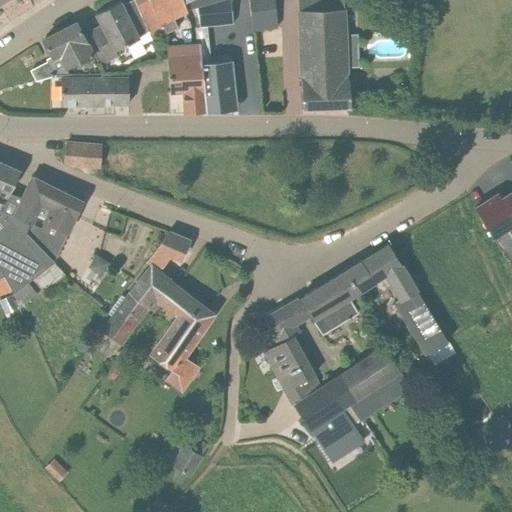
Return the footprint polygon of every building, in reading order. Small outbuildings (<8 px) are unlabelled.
[(190,8),(186,0),(134,0),(151,36),(163,31),(165,34),(178,28),(173,18),(186,11),(186,9),(190,8)] [(186,0),(190,8),(209,0),(186,0)] [(252,0),(254,27),(279,26),(277,0),(252,0)] [(350,107),(349,104),(347,73),(344,9),(343,9),(343,0),(297,0),(297,11),(299,77),(300,77),(302,109),(350,107)] [(104,31),(92,37),(105,61),(118,53),(116,49),(138,36),(119,1),(95,13),(104,31)] [(230,81),(229,61),(213,62),(211,29),(232,28),(231,7),(193,9),(187,12),(189,20),(195,27),(195,43),(201,42),(207,112),(232,111),(231,93),(236,93),(236,81),(230,81)] [(35,81),(55,75),(69,75),(66,69),(94,57),(76,23),(43,40),(51,57),(46,59),(47,61),(30,70),(35,81)] [(184,114),(207,112),(201,42),(195,43),(192,44),(166,46),(169,91),(182,90),(184,114)] [(105,106),(105,104),(128,104),(128,78),(60,78),(60,106),(105,106)] [(63,164),(98,166),(99,166),(101,145),(66,142),(63,164)] [(0,294),(10,289),(13,294),(28,281),(54,262),(24,233),(28,226),(9,215),(19,198),(9,194),(20,170),(0,161),(0,294)] [(83,201),(71,195),(71,194),(69,194),(32,176),(19,198),(9,215),(28,226),(24,233),(54,262),(67,234),(68,235),(83,201)] [(511,191),(501,198),(498,193),(474,208),(492,237),(505,229),(511,239),(511,191)] [(157,301),(170,283),(157,273),(168,256),(180,262),(189,241),(168,232),(146,262),(152,266),(104,330),(120,342),(146,304),(153,308),(157,301)] [(449,339),(397,258),(388,244),(348,269),(361,290),(374,283),(381,293),(391,287),(400,301),(395,304),(425,354),(449,339)] [(348,298),(361,290),(348,269),(283,308),(296,325),(311,316),(322,332),(356,311),(348,298)] [(196,366),(183,356),(212,314),(170,283),(157,301),(179,317),(152,354),(188,379),(196,366)] [(17,309),(10,295),(0,300),(0,302),(6,314),(17,309)] [(296,325),(283,308),(265,319),(279,342),(264,351),(295,402),(321,387),(294,339),(303,333),(296,325)] [(335,378),(351,403),(398,372),(383,348),(335,378)] [(293,405),(309,430),(342,408),(351,403),(335,378),(321,387),(295,402),(295,403),(293,405)] [(342,408),(309,430),(330,462),(363,441),(342,408)] [(191,474),(205,457),(190,446),(177,463),(183,468),(176,476),(184,482),(190,473),(191,474)] [(53,459),(45,468),(59,481),(67,472),(53,459)]
